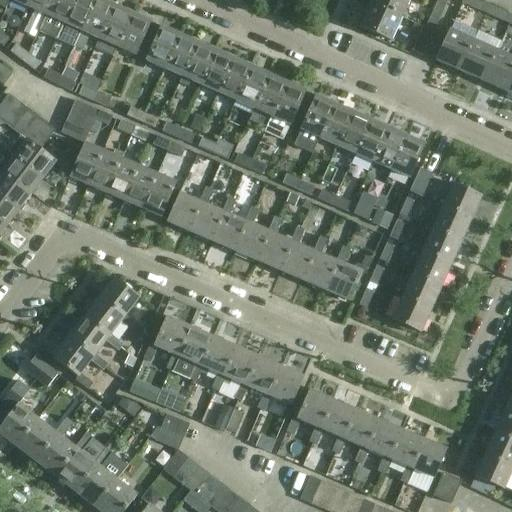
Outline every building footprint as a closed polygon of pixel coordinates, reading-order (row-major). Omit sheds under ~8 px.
[(0,0),(0,8),(4,10),(8,0),(0,0)] [(27,8),(30,0),(9,0),(27,8)] [(30,0),(27,8),(44,16),(51,0),(30,0)] [(51,0),(44,16),(37,31),(56,40),(62,24),(72,0),(51,0)] [(72,0),(62,24),(56,40),(73,47),(73,48),(94,0),(72,0)] [(99,0),(94,0),(73,48),(82,51),(89,36),(97,40),(113,6),(99,0)] [(401,18),(409,0),(370,0),(369,4),(401,18)] [(437,0),(435,5),(443,9),(447,0),(437,0)] [(476,0),(462,0),(461,3),(484,13),(487,5),(476,0)] [(391,42),(401,18),(369,4),(359,28),(391,42)] [(425,28),(433,32),(443,9),(435,5),(425,28)] [(487,5),(484,13),(485,14),(508,24),(511,16),(489,6),(487,5)] [(97,40),(93,49),(111,58),(115,48),(130,14),(113,6),(97,40)] [(130,14),(115,48),(134,56),(142,38),(149,22),(130,14)] [(412,23),(407,36),(416,40),(421,27),(418,26),(412,23)] [(164,70),(179,36),(160,27),(153,43),(145,61),(164,70)] [(433,32),(421,27),(416,40),(411,50),(411,51),(412,51),(422,56),(433,32)] [(459,72),(473,40),(449,30),(435,62),(459,72)] [(0,45),(3,47),(9,39),(0,32),(0,45)] [(181,77),(196,44),(179,36),(164,70),(181,77)] [(482,83),(496,51),(473,40),(459,72),(482,83)] [(181,77),(178,84),(187,88),(190,81),(199,85),(214,52),(196,44),(181,77)] [(21,62),(27,54),(15,45),(9,52),(21,62)] [(506,93),(511,78),(511,57),(496,51),(482,83),(506,93)] [(214,52),(199,85),(216,93),(230,59),(226,57),(214,52)] [(27,54),(21,62),(33,71),(39,63),(27,54)] [(230,59),(216,93),(235,101),(236,99),(250,68),(230,59)] [(0,83),(3,85),(11,74),(0,65),(0,83)] [(235,101),(232,108),(249,116),(252,109),(253,109),(268,76),(250,68),(235,101)] [(56,85),(61,77),(47,69),(43,78),(56,85)] [(61,77),(56,85),(70,92),(74,84),(72,83),(76,75),(64,69),(61,77)] [(270,117),(286,84),(268,76),(253,109),(270,117)] [(85,77),(77,95),(78,96),(91,101),(92,102),(96,93),(99,83),(85,77)] [(270,117),(264,132),(282,140),(289,125),(304,92),(286,84),(270,117)] [(96,93),(92,102),(100,105),(106,108),(110,99),(96,93)] [(0,120),(1,122),(16,102),(7,95),(0,104),(0,120)] [(315,96),(294,145),(312,153),(318,139),(333,104),(334,102),(329,100),(328,102),(319,98),(315,96)] [(75,101),(69,113),(92,122),(93,120),(97,111),(75,101)] [(10,129),(26,109),(16,102),(1,122),(10,129)] [(333,104),(318,139),(319,139),(336,146),(351,112),(352,110),(346,108),(345,110),(333,104)] [(139,123),(143,114),(129,107),(125,117),(139,123)] [(20,136),(35,116),(26,109),(10,129),(20,136)] [(97,111),(93,120),(107,126),(111,118),(97,111)] [(351,112),(336,146),(354,154),(369,120),(370,118),(364,116),(363,118),(351,112)] [(69,113),(65,124),(87,134),(92,122),(69,113)] [(143,114),(139,123),(154,129),(158,120),(143,114)] [(35,116),(20,136),(29,143),(45,123),(35,116)] [(372,163),(387,128),(388,126),(382,124),(381,126),(370,120),(354,155),(372,163)] [(130,136),(134,127),(120,121),(116,130),(130,136)] [(45,123),(29,143),(39,151),(51,136),(54,130),(45,123)] [(175,138),(179,129),(165,123),(161,132),(175,138)] [(65,124),(60,134),(83,144),(87,134),(65,124)] [(134,127),(130,136),(145,142),(148,133),(134,127)] [(387,128),(372,162),(389,170),(404,136),(405,134),(400,132),(399,133),(387,128)] [(179,129),(175,138),(190,145),(194,135),(179,129)] [(20,136),(7,153),(12,157),(42,180),(55,163),(39,151),(29,143),(25,140),(20,136)] [(166,152),(170,143),(156,136),(152,146),(166,152)] [(404,136),(389,170),(404,177),(408,179),(409,177),(424,144),(422,144),(423,142),(417,139),(417,141),(404,136)] [(212,154),(216,145),(201,139),(197,148),(212,154)] [(216,145),(212,154),(226,160),(228,154),(230,151),(232,146),(218,140),(216,145)] [(170,143),(166,152),(180,158),(184,149),(170,143)] [(84,144),(69,178),(69,179),(87,186),(92,177),(102,152),(84,144)] [(236,157),(233,163),(247,169),(251,160),(255,152),(247,148),(243,157),(237,154),(236,157)] [(89,183),(87,186),(105,194),(106,194),(121,160),(123,154),(114,150),(112,156),(102,152),(92,177),(89,183)] [(12,157),(0,173),(29,196),(42,180),(12,157)] [(121,160),(106,194),(123,202),(134,177),(138,167),(121,160)] [(251,160),(247,169),(262,176),(266,167),(265,166),(252,161),(251,160)] [(156,175),(138,168),(123,202),(141,210),(156,175)] [(419,168),(408,192),(423,199),(433,176),(433,175),(419,168)] [(0,173),(0,197),(18,211),(29,196),(0,173)] [(156,175),(141,210),(160,218),(167,201),(175,183),(156,175)] [(284,177),(281,184),(294,190),(298,181),(290,177),(285,175),(284,177)] [(298,181),(294,190),(310,197),(310,196),(314,188),(300,181),(298,181)] [(452,184),(441,206),(470,219),(480,197),(452,184)] [(178,194),(165,223),(190,233),(202,205),(206,206),(212,191),(204,188),(198,203),(178,194)] [(317,199),(317,200),(319,201),(331,206),(335,197),(321,190),(317,199)] [(361,193),(356,207),(366,210),(370,212),(376,199),(361,193)] [(289,194),(286,202),(294,206),(297,197),(289,194)] [(0,221),(7,226),(18,211),(0,197),(0,221)] [(335,197),(331,206),(345,212),(349,203),(335,197)] [(202,205),(190,233),(214,244),(226,215),(229,216),(235,201),(227,198),(221,213),(206,206),(202,205)] [(406,198),(399,215),(406,218),(414,202),(406,198)] [(302,204),(301,208),(308,211),(311,204),(311,203),(304,200),(302,204)] [(441,206),(431,230),(459,243),(470,219),(441,206)] [(226,215),(214,244),(234,252),(247,224),(251,226),(258,211),(250,207),(244,222),(229,216),(226,215)] [(352,215),(354,216),(366,221),(370,212),(366,210),(356,207),(352,215)] [(376,209),(370,223),(381,228),(384,229),(386,230),(392,216),(391,216),(376,209)] [(247,224),(234,252),(257,262),(270,234),(274,236),(281,221),(273,217),(267,232),(252,226),(251,226),(247,224)] [(396,221),(389,237),(396,241),(403,225),(403,224),(396,221)] [(357,225),(353,235),(362,239),(366,229),(357,225)] [(270,234),(257,262),(281,272),(293,244),(297,246),(303,231),(296,228),(290,242),(274,236),(270,234)] [(449,265),(459,243),(431,230),(421,253),(449,265)] [(293,244),(281,272),(304,282),(317,253),(320,254),(326,240),(319,237),(312,252),(297,246),(293,244)] [(386,264),(394,247),(386,243),(378,260),(386,264)] [(317,253),(304,282),(325,292),(337,263),(342,266),(343,264),(349,250),(341,247),(335,261),(320,254),(317,253)] [(421,253),(410,276),(439,289),(449,265),(421,253)] [(337,263),(325,292),(349,302),(361,274),(365,275),(372,260),(371,260),(364,257),(360,266),(357,264),(353,265),(352,268),(343,264),(342,266),(337,263)] [(376,286),(383,270),(376,266),(368,283),(376,286)] [(410,276),(401,298),(429,311),(439,289),(410,276)] [(122,319),(120,322),(133,332),(138,326),(125,316),(138,298),(114,279),(98,300),(122,319)] [(366,309),(373,293),(366,289),(358,306),(366,309)] [(419,334),(429,311),(401,298),(399,301),(390,321),(405,327),(419,334)] [(110,335),(120,322),(122,319),(98,300),(82,319),(107,339),(105,342),(118,351),(122,345),(110,335)] [(175,356),(188,327),(165,318),(152,345),(149,344),(142,359),(150,363),(157,348),(171,355),(175,356)] [(95,355),(105,342),(107,339),(82,319),(67,339),(92,359),(90,361),(103,371),(107,365),(95,355)] [(171,355),(165,369),(169,371),(173,373),(188,379),(194,364),(197,366),(210,337),(188,327),(175,356),(171,355)] [(194,364),(188,379),(192,381),(195,382),(199,373),(205,375),(208,370),(217,374),(220,376),(233,347),(210,337),(197,366),(194,364)] [(80,375),(90,361),(92,359),(67,339),(52,359),(76,377),(74,380),(88,390),(92,384),(80,375)] [(243,386),(255,357),(233,347),(220,376),(217,374),(210,389),(218,392),(222,384),(228,386),(230,380),(240,384),(243,386)] [(128,354),(123,364),(131,368),(133,363),(134,361),(135,360),(128,354)] [(266,396),(279,367),(255,357),(243,386),(240,384),(233,399),(241,402),(247,387),(262,394),(266,396)] [(55,375),(35,359),(32,363),(31,362),(24,371),(25,372),(24,373),(30,377),(31,377),(46,388),(53,379),(52,379),(55,375)] [(266,396),(262,394),(256,409),(264,412),(270,397),(290,406),(303,378),(279,367),(266,396)] [(0,425),(0,435),(15,447),(37,420),(18,405),(29,391),(17,382),(2,402),(13,410),(0,425)] [(133,383),(129,393),(139,397),(143,387),(133,383)] [(161,391),(156,404),(171,410),(177,398),(161,391)] [(292,417),(285,433),(293,436),(300,421),(315,428),(318,429),(330,400),(319,396),(308,391),(296,419),(292,417)] [(140,407),(121,399),(116,406),(132,418),(140,407)] [(315,428),(308,442),(316,446),(322,432),(337,438),(340,440),(353,410),(330,400),(318,429),(315,428)] [(222,406),(216,420),(227,424),(233,410),(222,406)] [(235,434),(243,415),(233,410),(227,424),(224,430),(235,434)] [(363,449),(376,420),(353,410),(340,440),(337,438),(331,452),(338,455),(344,442),(359,448),(363,449)] [(511,440),(511,412),(505,410),(495,432),(511,440)] [(166,415),(159,429),(183,439),(189,425),(166,415)] [(37,420),(15,447),(16,448),(36,463),(57,436),(61,438),(72,424),(68,421),(65,419),(54,433),(37,420)] [(359,448),(353,462),(358,464),(361,465),(367,451),(382,458),(386,459),(399,430),(376,420),(363,449),(359,448)] [(155,428),(148,437),(154,441),(159,429),(155,428)] [(159,429),(154,441),(177,451),(178,451),(183,439),(159,429)] [(382,458),(376,472),(380,474),(384,475),(390,461),(405,468),(409,469),(421,440),(399,430),(386,459),(382,458)] [(511,466),(511,440),(495,432),(484,455),(511,466)] [(77,451),(80,453),(91,439),(85,434),(74,448),(61,438),(57,436),(36,463),(56,478),(77,451)] [(405,468),(399,482),(407,485),(413,471),(432,479),(433,480),(440,463),(446,450),(423,440),(421,440),(409,469),(405,468)] [(77,451),(56,478),(75,494),(97,466),(99,468),(111,453),(108,451),(105,449),(93,463),(80,453),(77,451)] [(177,451),(162,470),(172,478),(188,459),(178,451),(177,451)] [(97,466),(75,494),(95,508),(116,481),(126,466),(111,454),(111,453),(99,468),(97,466)] [(502,491),(511,469),(511,466),(484,455),(474,478),(487,484),(489,485),(502,491)] [(188,459),(172,478),(182,486),(197,466),(188,459)] [(193,494),(208,474),(197,466),(182,486),(193,494)] [(204,503),(219,483),(208,474),(193,494),(204,503)] [(450,505),(460,482),(442,474),(432,496),(450,505)] [(312,505),(322,482),(309,477),(299,500),(312,505)] [(474,478),(469,488),(483,494),(487,484),(474,478)] [(116,481),(95,508),(99,511),(124,511),(136,496),(116,481)] [(322,510),(332,487),(322,482),(312,505),(322,510)] [(213,510),(229,490),(219,483),(204,503),(213,510)] [(326,511),(333,511),(342,491),(332,487),(322,510),(326,511)] [(149,488),(139,501),(147,507),(147,506),(151,509),(160,497),(149,488)] [(215,511),(229,511),(240,499),(229,490),(213,510),(215,511)] [(345,511),(353,496),(342,491),(333,511),(345,511)] [(459,500),(464,505),(470,499),(464,494),(459,500)] [(358,511),(363,500),(353,496),(345,511),(358,511)] [(245,511),(250,507),(240,499),(229,511),(245,511)] [(371,511),(374,505),(363,500),(358,511),(371,511)]
